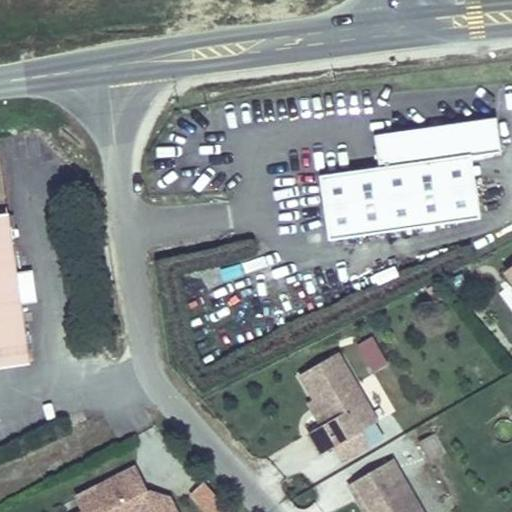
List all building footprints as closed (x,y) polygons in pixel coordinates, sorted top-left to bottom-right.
[(503,153),(498,116),(376,133),(380,166),(320,174),(329,238),(482,217),(473,157),(503,153)] [(0,359),(26,356),(19,301),(16,274),(7,206),(0,207),(0,359)] [(16,274),(19,301),(36,299),(32,272),(16,274)] [(371,371),(387,363),(373,334),(356,342),(371,371)] [(338,353),(298,373),(313,404),(322,421),(314,425),(302,431),(312,452),(342,438),(364,426),(372,422),(338,353)] [(322,421),(313,404),(305,408),(314,425),(322,421)] [(373,444),(364,426),(342,438),(351,455),(373,444)] [(416,473),(403,451),(388,460),(401,482),(416,473)] [(418,511),(401,482),(388,460),(344,484),(360,511),(418,511)] [(78,508),(79,511),(174,511),(165,495),(152,501),(136,496),(123,469),(70,495),(78,508)] [(205,511),(229,511),(202,478),(187,491),(205,511)]
